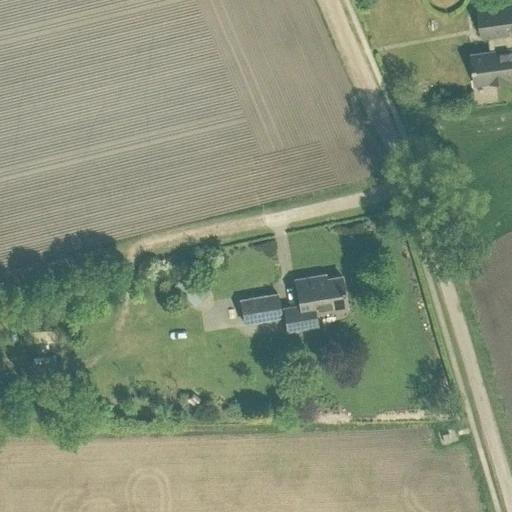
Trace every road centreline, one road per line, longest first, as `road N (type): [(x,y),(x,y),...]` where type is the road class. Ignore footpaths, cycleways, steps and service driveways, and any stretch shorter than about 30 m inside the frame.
road 1 (track): [(0,281),(410,189)]
road 2 (unclassified): [(511,507),(410,189)]
road 3 (track): [(410,189),(330,0)]
